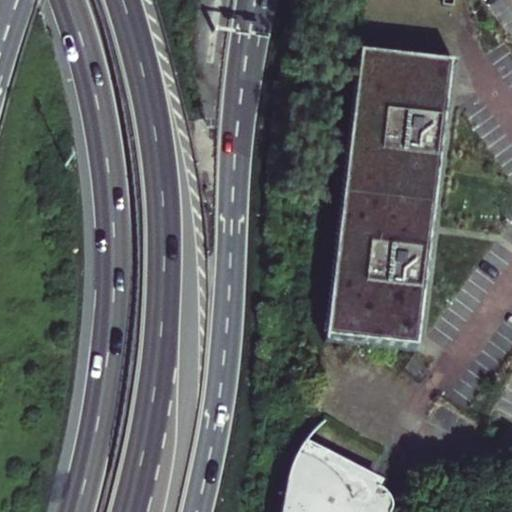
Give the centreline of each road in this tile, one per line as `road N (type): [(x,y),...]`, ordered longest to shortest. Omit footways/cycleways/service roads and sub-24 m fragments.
road 1 (trunk): [(68,0),(109,163),(115,266),(104,386),(77,511)]
road 2 (trunk): [(131,511),(155,402),(167,242),(149,86),(126,0)]
road 3 (primary): [(197,511),(223,366),(249,32)]
